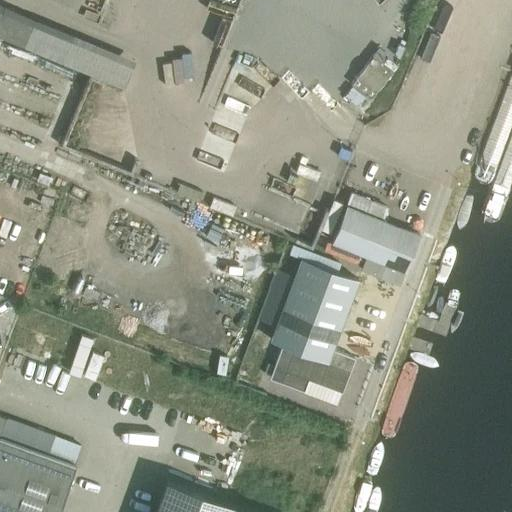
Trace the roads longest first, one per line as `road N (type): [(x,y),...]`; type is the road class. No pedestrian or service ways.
road 1 (unknown): [(255,29),(354,38),(389,22),(399,0)]
road 2 (unclassified): [(423,141),(483,0)]
